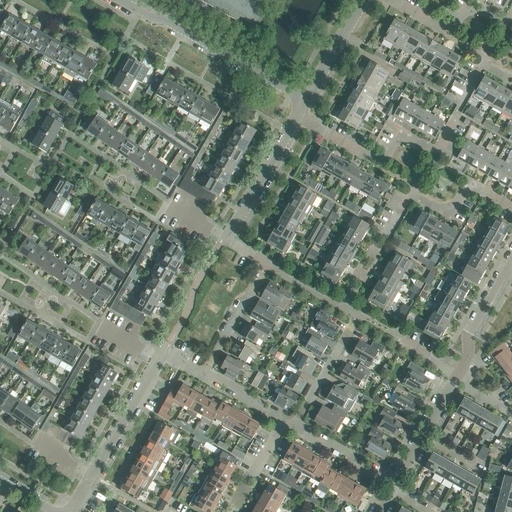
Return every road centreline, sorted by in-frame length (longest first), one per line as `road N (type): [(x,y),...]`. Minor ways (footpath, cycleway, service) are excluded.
road 1 (residential): [(298,111),(381,160),(398,131),(434,147),(483,57)]
road 2 (residential): [(304,99),(120,0)]
road 3 (unclassified): [(75,511),(159,360)]
road 4 (residential): [(388,231),(410,190),(438,205),(480,194),(511,211)]
road 5 (residential): [(223,237),(298,111)]
road 6 (residential): [(452,381),(468,329),(511,257)]
road 7 (residential): [(296,428),(356,315)]
